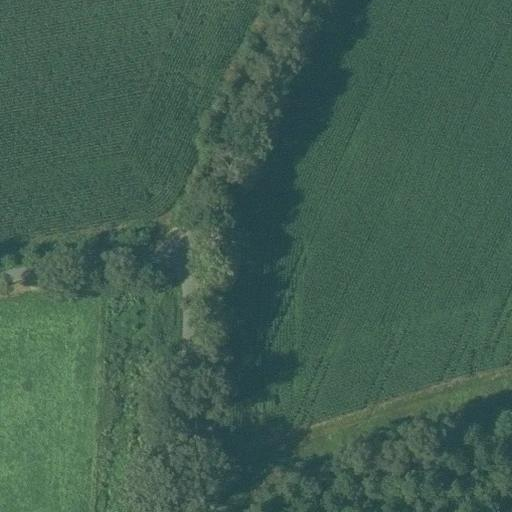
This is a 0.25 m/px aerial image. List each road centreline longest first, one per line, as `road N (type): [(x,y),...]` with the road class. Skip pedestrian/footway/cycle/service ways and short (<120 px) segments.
road 1 (unclassified): [(293,0),(185,247)]
road 2 (unclassified): [(174,511),(185,247)]
road 3 (unclassified): [(0,280),(185,247)]
